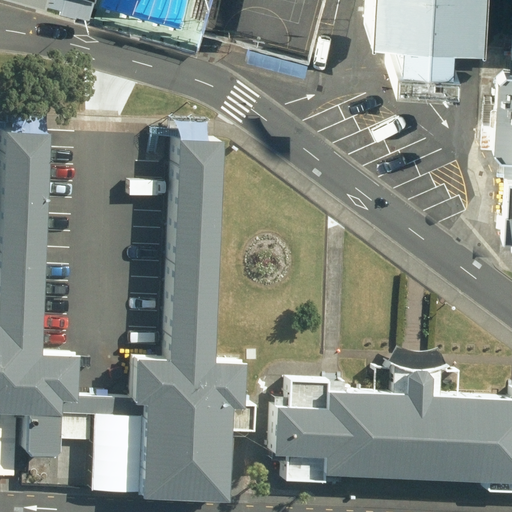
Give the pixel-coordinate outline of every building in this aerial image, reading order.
[(95,4),(80,0),(64,0),(62,12),(91,19),(95,4)] [(375,0),(375,10),(408,11),(406,35),(401,34),(400,54),(464,57),(465,37),(458,36),(459,13),(488,15),(488,0),(375,0)] [(511,67),(508,67),(500,76),(495,122),(483,121),(481,145),(494,146),(499,154),(504,154),(503,170),(508,170),(504,235),(511,235),(511,67)] [(211,353),(218,134),(172,129),(163,351),(131,350),(129,394),(105,394),(105,386),(92,385),(92,396),(73,395),(75,349),(35,346),(44,124),(0,122),(0,471),(11,472),(13,409),(21,409),(20,449),(55,450),(55,437),(88,438),(90,410),(138,411),(136,490),(225,493),(227,426),(249,427),(250,399),(240,398),(241,354),(211,353)] [(338,468),(486,476),(487,484),(511,484),(511,383),(511,384),(508,383),(508,387),(508,392),(493,392),(436,389),(438,368),(438,364),(444,360),(436,344),(416,348),(395,341),(386,356),(391,360),(391,366),(390,387),(341,384),(342,371),(330,371),(322,370),(322,376),(285,374),(284,392),(271,392),(268,455),(281,456),(280,475),(338,478),(338,468)]
